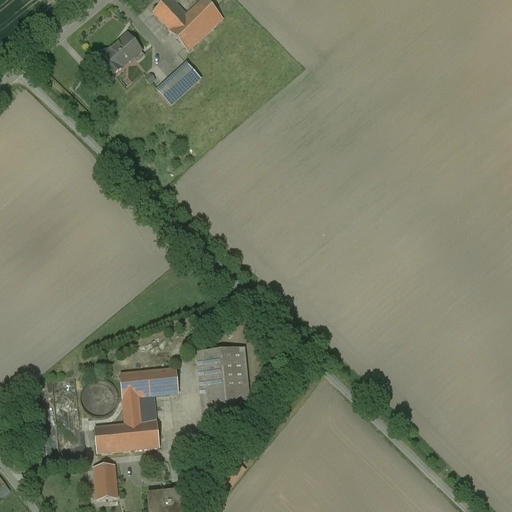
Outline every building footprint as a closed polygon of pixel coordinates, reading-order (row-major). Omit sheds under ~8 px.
[(170,0),(167,0),(153,14),(170,32),(187,16),(170,0)] [(170,32),(170,33),(188,52),(223,20),(214,11),(204,0),(187,16),(170,32)] [(140,52),(127,37),(108,53),(107,54),(120,69),(121,69),(140,52)] [(120,69),(107,54),(108,53),(107,52),(96,61),(111,79),(121,70),(121,69),(120,69)] [(187,65),(156,93),(170,108),(200,80),(187,65)] [(243,351),(202,355),(207,416),(249,412),(243,351)] [(176,372),(119,377),(122,401),(138,400),(178,396),(176,372)] [(103,381),(100,381),(98,381),(95,381),(92,382),(90,383),(88,384),(86,386),(84,388),(82,390),(81,392),(81,394),(80,397),(80,398),(80,400),(80,403),(80,405),(81,407),(82,408),(83,410),(85,413),(87,415),(89,416),(91,417),(93,418),(95,418),(97,419),(99,419),(103,418),(105,418),(107,417),(108,416),(111,414),(112,413),(114,411),(115,409),(116,407),(117,405),(117,403),(118,401),(118,399),(117,397),(117,395),(116,393),(115,391),(114,389),(112,387),(110,385),(108,383),(106,382),(103,381)] [(138,400),(122,401),(124,427),(156,424),(156,422),(140,423),(138,400)] [(124,427),(94,430),(97,456),(159,450),(156,424),(124,427)] [(233,463),(221,479),(229,485),(241,469),(233,463)] [(113,468),(93,470),(96,503),(117,500),(113,468)] [(181,511),(180,494),(149,497),(150,507),(149,508),(149,511),(181,511)]
